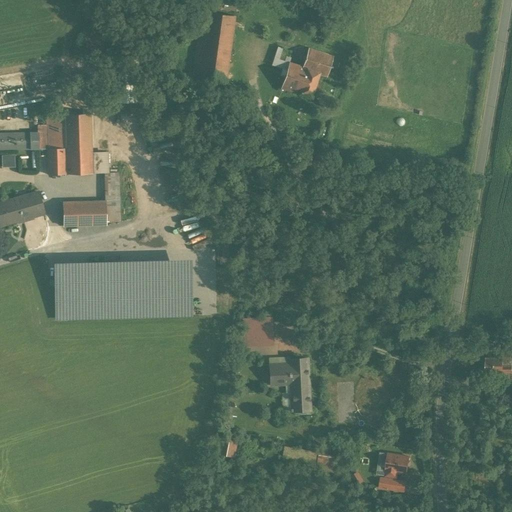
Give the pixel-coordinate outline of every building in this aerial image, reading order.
[(234,16),(201,10),(192,76),(225,81),(234,16)] [(100,25),(96,25),(91,26),(87,28),(84,32),(82,36),(81,42),(83,47),(86,51),(90,54),(96,55),(101,55),(106,53),(109,49),(112,44),(112,39),(111,34),(108,30),(105,27),(100,25)] [(290,51),(278,48),(275,59),(286,63),(290,51)] [(331,56),(307,49),(302,65),(287,61),(279,89),(308,98),(316,74),(325,76),(331,56)] [(138,56),(115,57),(116,102),(138,103),(138,56)] [(90,113),(47,114),(48,174),(91,173),(90,113)] [(0,149),(38,149),(38,132),(0,132),(0,149)] [(4,166),(17,165),(17,153),(4,154),(4,166)] [(104,201),(64,201),(64,225),(105,225),(105,221),(118,220),(118,172),(104,172),(104,201)] [(38,192),(0,202),(0,225),(22,219),(22,220),(33,217),(33,216),(44,213),(38,192)] [(192,226),(207,222),(206,218),(200,219),(199,214),(190,216),(192,226)] [(190,259),(53,263),(55,321),(192,316),(190,259)] [(244,346),(273,345),(271,317),(243,319),(244,346)] [(288,364),(269,365),(269,386),(289,385),(291,413),(313,412),(311,358),(287,359),(288,364)] [(503,358),(486,358),(486,375),(511,375),(511,366),(503,366),(503,358)] [(239,437),(223,433),(218,454),(234,457),(239,437)] [(295,459),(297,448),(286,446),(284,457),(295,459)] [(388,453),(385,470),(386,470),(385,476),(396,478),(397,472),(406,473),(408,457),(388,453)]
